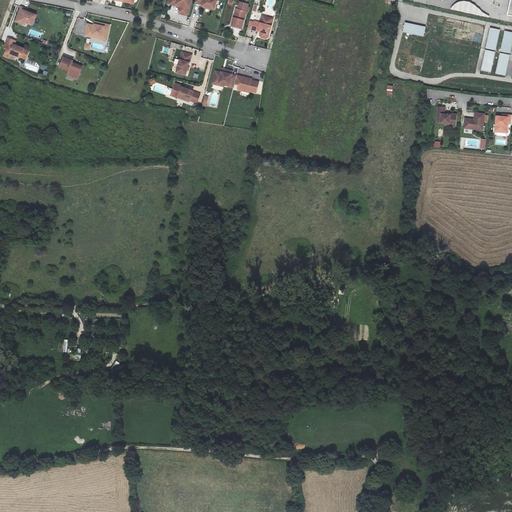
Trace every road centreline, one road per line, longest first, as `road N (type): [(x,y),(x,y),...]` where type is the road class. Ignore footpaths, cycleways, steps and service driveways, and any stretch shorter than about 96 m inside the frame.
road 1 (track): [(511,272),(480,279),(435,255),(405,250),(335,279),(196,304),(5,304),(3,314)]
road 2 (track): [(376,511),(377,463),(364,454),(317,460),(143,446),(0,467)]
road 3 (residential): [(260,62),(49,0)]
road 4 (unclassified): [(511,386),(480,390),(454,409),(433,511)]
